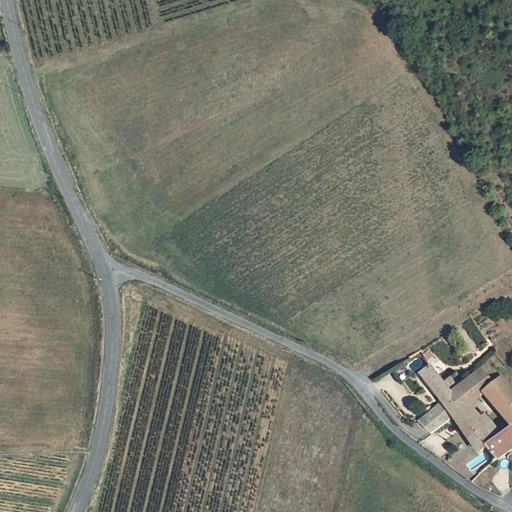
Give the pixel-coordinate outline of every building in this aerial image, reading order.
[(400,365),(411,380),(420,374),(409,359),(400,365)] [(432,390),(420,374),(411,380),(424,397),(414,405),(409,400),(405,404),(409,409),(399,417),(410,430),(431,413),(433,411),(443,403),(438,397),(445,392),(440,385),(432,390)] [(486,389),(475,376),(443,403),(451,416),(442,423),(443,425),(461,447),(481,429),(460,411),(476,399),(506,431),(511,427),(511,426),(511,418),(505,411),(511,405),(492,385),(486,389)] [(443,403),(433,411),(442,423),(451,416),(443,403)] [(433,411),(431,413),(442,426),(443,425),(442,423),(433,411)] [(495,439),(484,427),(481,429),(461,447),(469,459),(477,452),(495,439)] [(490,467),(511,449),(511,427),(506,431),(495,439),(477,452),(490,467)]
